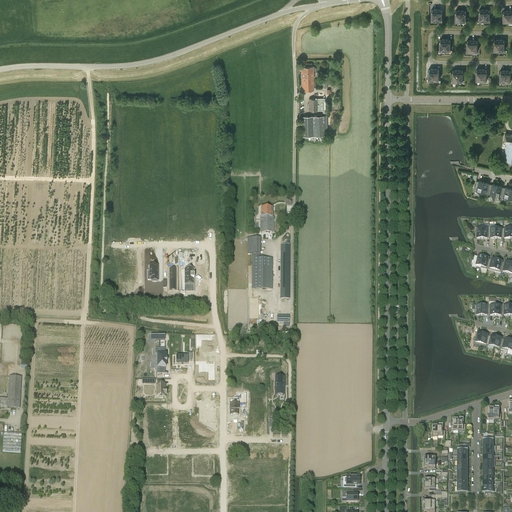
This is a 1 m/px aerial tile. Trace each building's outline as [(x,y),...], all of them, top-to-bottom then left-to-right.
[(301,66),(301,90),(314,90),(313,71),(315,71),(315,68),(313,67),(313,66),(301,66)] [(317,98),(309,98),(309,111),(317,111),(317,98)] [(324,135),(324,115),(302,116),(302,136),(324,135)] [(474,186),(474,189),(475,189),(474,191),(481,193),(481,191),(484,182),(480,181),(479,181),(478,181),(476,181),(475,186),(474,186)] [(484,182),(481,191),(488,193),(490,184),(488,184),(488,183),(487,182),(484,182)] [(490,184),(488,193),(495,195),(497,185),(492,184),(492,185),(490,184)] [(497,185),(495,195),(501,196),(504,187),(502,187),(502,186),(497,185)] [(504,187),(501,196),(508,198),(510,188),(506,187),(505,188),(504,187)] [(273,217),(272,217),(272,208),(261,208),(261,217),(262,217),(262,219),(262,232),(273,232),(273,217)] [(474,230),(474,234),(475,234),(475,239),(477,239),(477,240),(482,240),(482,228),(475,228),(475,230),(474,230)] [(252,290),(271,290),(272,258),(260,258),(260,238),(248,238),(248,254),(252,254),(252,290)] [(281,245),(280,299),(289,299),(290,245),(281,245)] [(472,261),(471,264),(472,265),(472,268),(476,269),(476,268),(481,269),(483,258),(480,257),(478,256),(478,257),(476,257),(474,256),(473,261),(472,261)] [(483,258),(481,269),(487,270),(490,260),(488,260),(488,259),(483,258)] [(160,275),(160,259),(151,259),(151,265),(151,271),(153,271),(153,275),(160,275)] [(490,260),(487,270),(494,272),(497,261),(494,260),(492,260),(490,260)] [(497,261),(494,272),(501,274),(501,272),(503,263),(502,263),(502,262),(500,262),(497,261)] [(503,263),(501,272),(508,274),(510,264),(507,263),(505,263),(505,264),(503,263)] [(185,273),(185,294),(193,294),(193,273),(185,273)] [(472,305),(472,310),(475,310),(475,315),(477,315),(477,316),(479,316),(482,316),(482,306),(475,306),(475,305),(472,305)] [(474,339),(473,342),(474,342),(473,344),(474,344),(480,346),(483,334),(480,334),(480,335),(476,334),(475,339),(474,339)] [(483,334),(480,346),(487,347),(487,346),(489,337),(486,336),(486,335),(483,334)] [(489,337),(487,346),(494,347),(496,338),(491,337),(489,337)] [(494,347),(494,349),(500,350),(503,340),(501,340),(501,339),(496,338),(494,347)] [(503,340),(500,350),(507,352),(507,351),(510,341),(505,340),(505,341),(503,340)] [(157,367),(157,372),(160,372),(160,366),(165,366),(165,352),(164,352),(164,349),(158,349),(158,352),(157,352),(157,366),(158,366),(158,367),(157,367)] [(176,357),(176,365),(187,365),(187,360),(191,360),(191,353),(187,353),(187,357),(176,357)] [(213,380),(214,380),(214,375),(214,372),(214,364),(209,364),(208,364),(206,364),(206,358),(199,358),(199,362),(195,362),(195,364),(199,364),(199,372),(200,372),(204,372),(205,372),(205,371),(208,371),(208,372),(208,375),(208,381),(208,380),(213,380)] [(0,408),(10,409),(10,408),(19,409),(21,377),(9,377),(8,398),(0,398),(0,408)] [(275,379),(275,397),(283,397),(283,379),(275,379)] [(165,386),(157,386),(157,398),(165,398),(165,395),(166,395),(166,391),(165,391),(165,386)] [(232,404),(232,416),(240,416),(240,404),(232,404)] [(254,420),(254,424),(263,424),(263,413),(255,412),(255,408),(251,408),(251,415),(254,415),(254,420)] [(214,434),(214,430),(214,422),(204,422),(204,417),(200,417),(200,434),(206,434),(214,434)] [(3,433),(2,452),(20,453),(21,434),(3,433)] [(229,459),(229,467),(243,467),(243,459),(238,459),(238,458),(234,458),(234,459),(229,459)] [(268,463),(268,472),(278,472),(278,470),(282,470),(282,467),(283,467),(283,463),(282,463),(282,458),(273,458),(273,464),(272,464),(272,463),(268,463)] [(264,460),(251,460),(251,469),(264,469),(264,460)] [(345,478),(345,483),(346,484),(346,485),(346,488),(354,488),(354,485),(359,485),(359,476),(354,476),(354,475),(351,475),(351,476),(346,476),(346,477),(345,478)] [(279,500),(280,478),(254,477),(254,483),(268,483),(267,504),(238,503),(239,477),(227,477),(225,511),(277,511),(278,504),(275,504),(275,499),(279,500)] [(342,491),(342,498),(346,498),(346,502),(357,502),(358,501),(358,498),(357,498),(357,495),(350,495),(350,491),(342,491)] [(423,503),(423,506),(430,506),(435,506),(435,505),(435,502),(436,502),(438,499),(441,499),(442,499),(448,499),(448,496),(441,495),(435,496),(431,495),(431,499),(429,499),(429,501),(424,501),(424,502),(423,503)] [(211,511),(212,500),(172,499),(172,511),(211,511)]
